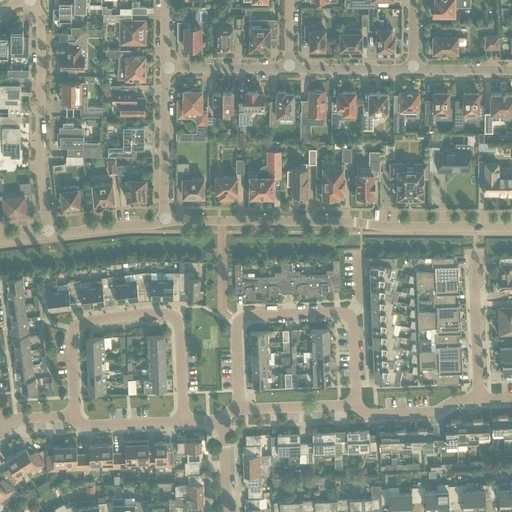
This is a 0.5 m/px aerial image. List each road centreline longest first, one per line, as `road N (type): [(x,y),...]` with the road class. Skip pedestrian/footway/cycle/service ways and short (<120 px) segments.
road 1 (residential): [(511,227),(164,220)]
road 2 (residential): [(182,423),(179,326),(167,316),(73,330),(71,416)]
road 3 (residential): [(28,0),(40,18),(47,233)]
road 4 (residential): [(350,317),(242,320),(237,407)]
road 5 (unclassified): [(482,403),(474,249)]
road 6 (residential): [(164,220),(164,69)]
road 7 (residential): [(353,407),(375,418),(482,403)]
road 8 (residential): [(411,71),(287,70)]
road 9 (residential): [(287,70),(164,69)]
